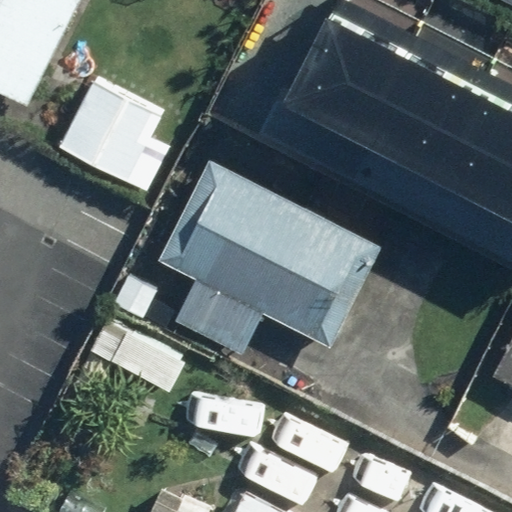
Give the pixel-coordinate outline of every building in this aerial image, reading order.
[(0,0),(0,92),(24,104),(72,0),(0,0)] [(462,96),(337,31),(285,129),(466,224),(469,218),(511,240),(511,148),(506,146),(511,133),(511,97),(472,77),(462,96)] [(91,71),(55,136),(152,188),(175,146),(158,136),(171,114),(91,71)] [(197,272),(175,312),(250,352),(272,312),(339,348),(393,246),(215,151),(161,253),(197,272)] [(511,378),(511,347),(499,372),(511,378)] [(291,511),(249,490),(238,511),(209,511),(214,502),(170,482),(157,511),(291,511)]
